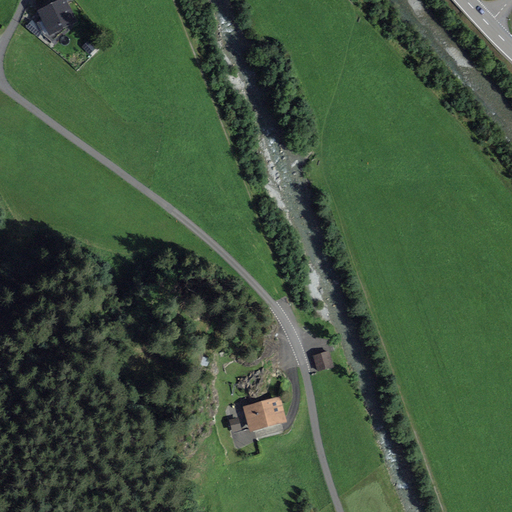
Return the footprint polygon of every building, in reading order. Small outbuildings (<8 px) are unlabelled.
[(67,24),(73,21),(64,3),(41,14),(44,20),(38,23),(44,36),(52,42),(69,27),(67,24)] [(40,34),(35,30),(36,28),(31,23),(26,27),(38,37),(40,34)] [(94,49),(88,43),(84,47),(89,53),(94,49)] [(314,357),(318,371),(333,367),(328,352),(314,357)] [(278,422),(276,417),(280,417),(276,402),(229,414),(233,431),(249,427),(250,429),(278,422)]
